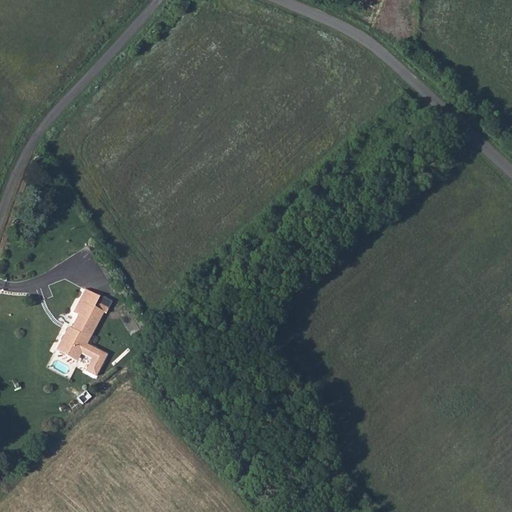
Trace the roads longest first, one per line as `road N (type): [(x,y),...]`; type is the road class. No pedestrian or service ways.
road 1 (unclassified): [(280,0),(365,40),(511,172)]
road 2 (unclassified): [(157,0),(37,132),(0,222)]
